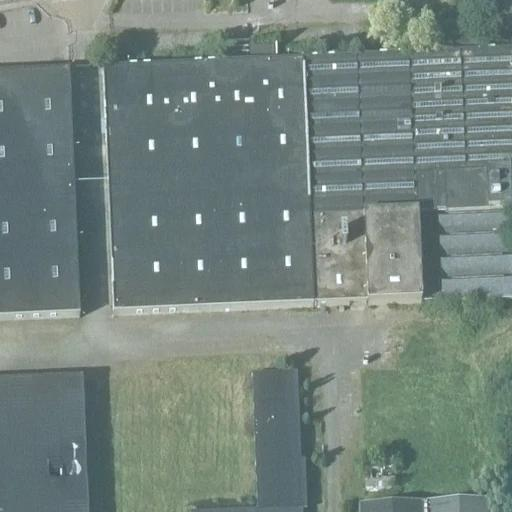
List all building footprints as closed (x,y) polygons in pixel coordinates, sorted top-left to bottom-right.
[(511,0),(501,0),(505,23),(511,22),(511,0)] [(273,64),(272,49),(249,50),(250,65),(103,72),(113,317),(367,306),(367,307),(421,305),(421,304),(441,303),(441,305),(511,301),(511,254),(511,255),(509,214),(508,179),(511,178),(511,22),(505,23),(507,40),(511,39),(511,53),(479,55),(478,39),(446,40),(447,56),(273,64)] [(0,511),(87,511),(85,465),(82,380),(0,383),(0,322),(79,319),(69,73),(0,76),(0,511)] [(300,462),(297,374),(251,376),(256,511),(254,511),(301,511),(302,511),(307,511),(305,462),(300,462)] [(366,485),(389,480),(386,466),(363,471),(366,485)] [(358,508),(358,511),(490,511),(490,503),(358,508)]
